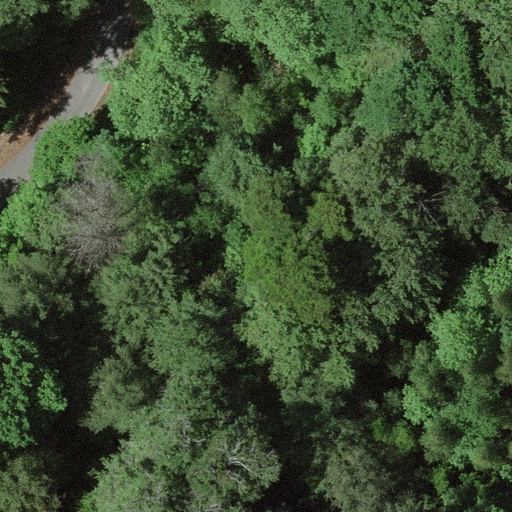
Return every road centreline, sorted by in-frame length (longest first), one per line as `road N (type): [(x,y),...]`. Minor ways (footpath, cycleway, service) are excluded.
road 1 (track): [(60,511),(117,456),(228,386),(327,351),(511,339)]
road 2 (unclassified): [(116,0),(109,47),(86,105),(0,196)]
